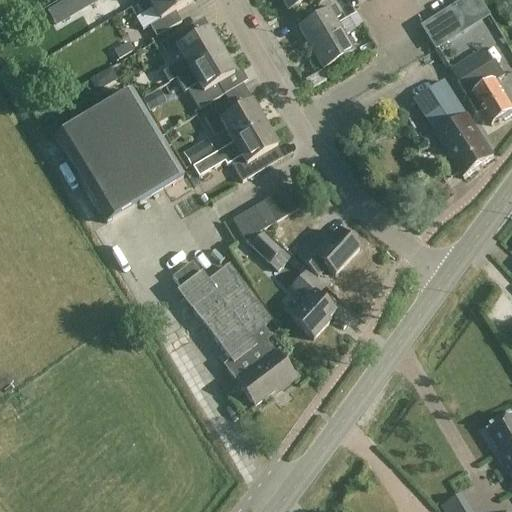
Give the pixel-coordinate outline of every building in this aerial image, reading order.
[(188,0),(146,0),(137,5),(142,15),(153,10),(160,22),(150,27),(156,39),(181,24),(175,14),(191,4),(188,0)] [(280,0),(289,13),(310,0),(280,0)] [(468,0),(457,7),(469,28),(488,16),(477,0),(468,0)] [(50,9),(61,28),(75,20),(65,1),(50,9)] [(337,27),(333,19),(339,16),(335,9),(299,31),(311,51),(360,22),(354,12),(346,17),(348,21),(337,27)] [(345,39),(355,33),(364,28),(360,22),(311,51),(324,72),(354,54),(345,39)] [(180,79),(190,73),(221,55),(209,33),(192,42),(185,31),(160,45),(167,57),(177,51),(185,63),(174,69),(180,79)] [(118,62),(133,53),(128,44),(113,53),(118,62)] [(221,55),(190,73),(198,86),(188,92),(200,112),(225,98),(219,87),(235,77),(221,55)] [(511,115),(511,114),(511,111),(495,84),(503,79),(494,65),(473,78),(466,66),(452,75),(459,87),(477,116),(482,113),(491,128),(501,122),(504,123),(511,119),(511,115)] [(88,82),(95,94),(117,82),(110,70),(88,82)] [(493,160),(444,84),(414,103),(463,181),(493,160)] [(105,225),(182,179),(130,93),(54,139),(105,225)] [(158,109),(151,97),(141,102),(149,114),(158,109)] [(233,146),(265,128),(252,105),(235,115),(229,104),(204,119),(215,139),(226,133),(233,146)] [(233,146),(193,170),(199,180),(225,165),(227,168),(231,166),(243,185),(268,170),(262,160),(278,150),(265,128),(233,146)] [(285,192),(298,213),(308,207),(296,185),(285,192)] [(275,198),(287,219),(298,213),(285,192),(275,198)] [(264,204),(277,225),(287,219),(275,198),(264,204)] [(254,210),(267,231),(277,225),(264,204),(254,210)] [(244,216),(256,237),(267,231),(254,210),(244,216)] [(256,237),(244,216),(233,222),(245,244),(256,237)] [(249,249),(268,267),(281,253),(262,235),(249,249)] [(335,278),(358,253),(338,235),(330,244),(321,235),(298,260),(318,279),(326,270),(335,278)] [(253,409),(279,389),(281,391),(294,381),(275,356),(274,357),(264,343),(269,339),(262,330),(269,324),(227,270),(207,285),(200,276),(176,294),(229,363),(223,368),(236,386),(253,409)] [(326,324),(333,316),(315,299),(323,290),(305,274),(290,291),(305,304),(289,322),(312,342),(328,325),(326,324)] [(127,330),(135,324),(128,312),(120,317),(127,330)] [(511,417),(485,433),(506,468),(500,471),(505,479),(509,477),(511,482),(511,490),(511,491),(511,417)]
